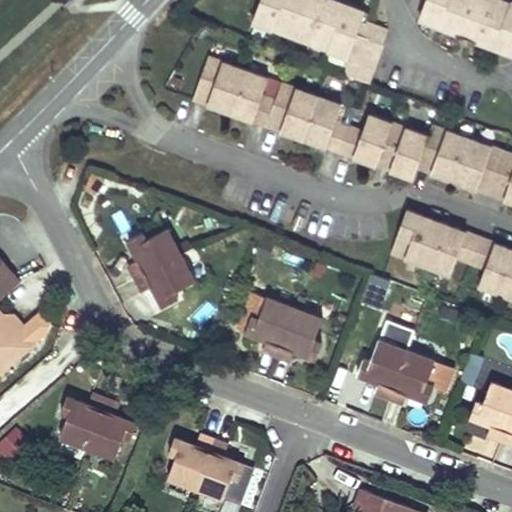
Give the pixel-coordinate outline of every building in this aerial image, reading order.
[(290,28),(288,32),(307,39),(309,35),(327,42),(326,46),(325,48),(344,55),(338,71),(364,81),(384,28),(358,18),(360,13),(341,6),(342,3),(335,0),(257,0),(250,20),(269,27),(270,25),(271,21),(290,28)] [(421,0),(417,12),(435,19),(434,23),(453,30),(454,26),(473,33),(471,37),(490,44),(492,40),(510,47),(511,42),(511,0),(506,0),(507,0),(505,4),(494,0),(421,0)] [(361,9),(342,3),(341,6),(360,13),(361,9)] [(435,19),(417,12),(415,15),(434,23),(435,19)] [(290,28),(271,21),(270,25),(288,32),(290,28)] [(473,33),(454,26),(453,30),(452,31),(471,38),(471,37),(473,33)] [(327,42),(309,35),(307,39),(326,46),(327,42)] [(510,47),(492,40),(490,44),(509,51),(510,47)] [(338,103),(316,95),(279,81),(273,97),(259,92),(265,76),(242,68),(205,54),(190,97),(204,102),(205,98),(211,100),(209,104),(227,110),(244,117),(246,113),(251,115),(249,119),(264,124),(278,129),(279,125),(284,127),(283,131),(300,138),(317,144),(319,140),(324,142),(322,146),(336,151),(351,157),(352,153),(357,155),(356,158),(373,165),(387,170),(389,167),(394,168),(392,172),(410,178),(415,165),(429,171),(430,167),(435,169),(434,173),(451,179),(469,186),(470,182),(475,184),(474,188),(488,193),(503,198),(504,194),(509,196),(508,200),(511,201),(511,153),(503,150),(467,137),(430,123),(425,136),(388,122),(366,114),(360,130),(346,125),(333,120),(338,103)] [(105,179),(92,173),(85,187),(99,193),(105,179)] [(458,232),(459,228),(442,222),(423,215),(422,218),(417,216),(418,213),(404,207),(388,250),(426,264),(448,273),(455,256),(469,261),(483,266),(476,283),(499,292),(511,296),(511,247),(498,242),(496,246),(491,244),(492,240),(478,235),(464,230),(463,234),(458,232)] [(173,295),(194,284),(168,231),(146,241),(143,235),(128,242),(133,252),(138,263),(130,267),(143,294),(152,290),(157,300),(162,309),(176,302),(173,295)] [(10,320),(0,309),(0,297),(20,280),(11,270),(0,256),(0,370),(46,331),(51,319),(44,310),(24,326),(23,325),(14,325),(10,320)] [(328,262),(317,260),(315,272),(325,275),(328,262)] [(393,285),(370,277),(361,303),(384,311),(393,285)] [(317,342),(325,319),(269,298),(261,320),(253,317),(247,332),(257,336),(267,340),(263,351),(293,362),(296,352),(307,356),(318,360),(323,345),(317,342)] [(23,325),(15,317),(10,320),(14,325),(23,325)] [(390,321),(382,341),(408,351),(416,332),(390,321)] [(427,384),(435,362),(408,351),(382,341),(373,363),(365,360),(359,376),(367,380),(379,384),(375,395),(403,405),(408,395),(417,398),(429,403),(434,387),(427,384)] [(487,362),(472,356),(462,379),(477,385),(487,362)] [(435,362),(427,384),(434,387),(447,392),(455,370),(435,362)] [(511,391),(492,384),(483,406),(478,403),(471,419),(492,427),(488,437),(511,446),(511,391)] [(66,414),(57,438),(113,459),(122,435),(130,438),(137,421),(127,417),(116,412),(120,402),(91,391),(88,401),(75,397),(65,393),(58,411),(66,414)] [(176,455),(167,478),(223,500),(232,476),(240,480),(247,462),(236,458),(225,453),(229,443),(200,433),(196,443),(187,439),(175,435),(169,452),(176,455)] [(11,434),(0,443),(0,448),(7,457),(20,445),(11,434)] [(355,507),(367,511),(424,511),(393,500),(362,488),(355,507)]
